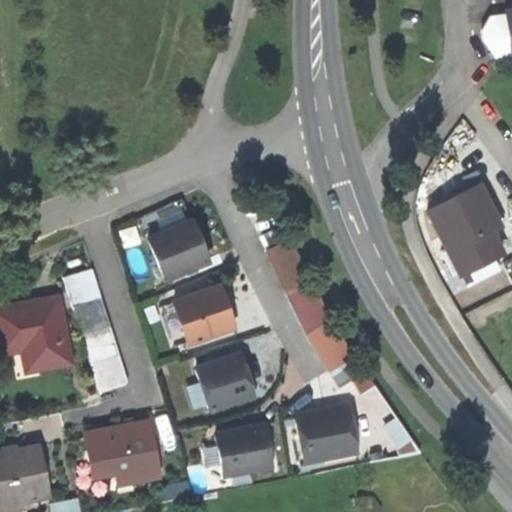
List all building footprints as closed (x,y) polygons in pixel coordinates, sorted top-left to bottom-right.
[(489,56),(509,54),(504,12),(485,14),(489,56)] [(483,183),(429,208),(459,273),(504,252),(491,225),(501,220),(483,183)] [(160,282),(208,265),(192,220),(143,237),(160,282)] [(278,284),(299,277),(285,237),(264,245),(278,284)] [(127,387),(90,270),(63,278),(100,395),(127,387)] [(169,301),(186,349),(234,333),(218,284),(169,301)] [(59,295),(0,306),(0,360),(18,357),(22,376),(73,366),(69,346),(63,313),(59,295)] [(301,337),(324,371),(348,355),(325,320),(301,337)] [(193,368),(208,415),(254,400),(240,354),(193,368)] [(290,410),(299,459),(350,450),(341,401),(290,410)] [(149,419),(80,432),(90,481),(113,477),(115,488),(161,479),(149,419)] [(261,424),(212,434),(220,475),(269,465),(261,424)] [(38,444),(0,451),(0,507),(49,498),(38,444)] [(52,510),(77,504),(74,492),(49,499),(52,510)]
